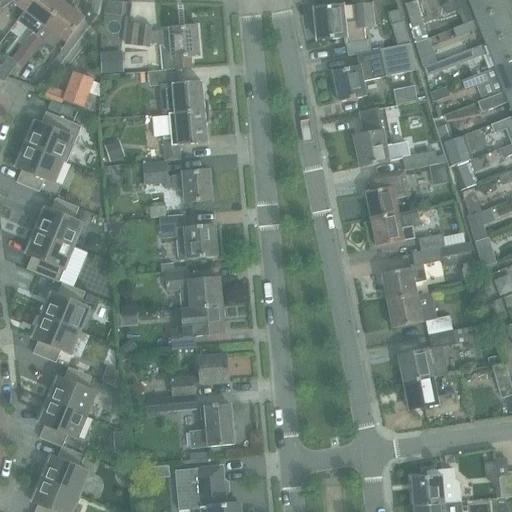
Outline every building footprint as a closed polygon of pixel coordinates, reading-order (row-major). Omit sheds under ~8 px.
[(6,0),(23,12),(32,0),(6,0)] [(17,22),(32,34),(22,47),(28,51),(32,55),(42,41),(37,38),(45,28),(44,28),(62,4),(57,0),(32,0),(23,12),(24,13),(17,22)] [(433,0),(420,0),(423,18),(436,16),(433,0)] [(504,10),(500,0),(459,0),(443,6),(446,15),(471,6),(477,21),(504,10)] [(405,6),(410,25),(409,25),(414,44),(416,44),(416,45),(423,42),(428,40),(421,22),(416,3),(405,6)] [(66,44),(72,36),(84,20),(62,4),(44,28),(45,28),(66,44)] [(356,56),(370,53),(369,41),(365,41),(363,29),(373,28),(373,25),(371,4),(314,10),(317,42),(344,39),(345,44),(348,57),(356,56)] [(511,34),(511,30),(504,10),(477,21),(452,30),(456,39),(480,29),(486,45),(511,34)] [(391,25),(398,48),(409,45),(403,23),(391,25)] [(148,47),(159,46),(161,71),(191,69),(190,58),(198,58),(196,28),(168,30),(168,32),(150,33),(150,28),(127,25),(124,44),(148,48),(148,47)] [(495,69),(511,62),(511,34),(486,45),(431,67),(423,69),(426,77),(489,53),(495,69)] [(339,103),(358,99),(365,98),(363,83),(417,72),(409,45),(398,48),(370,53),(356,56),(359,67),(332,72),(339,103)] [(22,47),(12,60),(18,65),(22,68),(32,55),(28,51),(22,47)] [(116,53),(101,54),(102,75),(118,74),(116,53)] [(482,102),(511,90),(511,62),(495,69),(461,82),(465,91),(476,86),(482,102)] [(176,70),(157,72),(148,73),(139,74),(140,80),(148,79),(149,88),(160,87),(162,116),(169,115),(169,116),(208,113),(207,101),(202,101),(201,82),(177,84),(176,70)] [(76,111),(77,107),(81,109),(92,83),(73,75),(65,94),(49,87),(45,98),(52,102),(62,105),(63,106),(76,111)] [(435,104),(450,98),(446,88),(430,95),(435,104)] [(511,111),(511,90),(482,102),(480,102),(484,110),(508,101),(511,111)] [(52,102),(49,110),(59,114),(63,106),(62,105),(52,102)] [(384,109),(380,110),(360,114),(364,136),(354,138),(360,168),(402,160),(405,172),(429,167),(437,165),(434,153),(410,157),(407,144),(391,147),(384,109)] [(28,134),(23,145),(63,162),(66,164),(81,128),(46,113),(41,125),(36,123),(31,135),(28,134)] [(82,113),(78,122),(89,127),(93,118),(82,113)] [(208,113),(169,116),(171,142),(163,142),(164,162),(180,161),(179,147),(206,144),(205,123),(209,123),(208,113)] [(432,120),(441,146),(453,142),(444,116),(432,120)] [(511,117),(490,126),(493,135),(505,130),(511,146),(511,145),(511,117)] [(453,142),(441,146),(449,170),(452,169),(468,163),(473,161),(465,138),(453,142)] [(110,163),(125,158),(119,141),(104,147),(110,163)] [(63,162),(23,145),(18,157),(21,158),(16,169),(22,171),(17,184),(39,193),(44,181),(53,185),(63,162)] [(503,159),(511,155),(511,145),(511,146),(500,150),(503,159)] [(182,190),(184,204),(211,201),(209,172),(181,174),(181,176),(166,178),(165,163),(145,165),(142,165),(144,186),(164,185),(165,190),(182,190)] [(468,163),(452,169),(461,192),(476,186),(468,163)] [(370,193),(365,194),(370,221),(398,216),(395,201),(410,197),(405,172),(367,180),(370,193)] [(511,182),(511,172),(500,178),(503,186),(511,182)] [(472,190),(460,194),(463,203),(475,199),(472,190)] [(40,216),(34,230),(74,246),(84,221),(75,217),(80,205),(58,196),(52,208),(47,206),(42,217),(40,216)] [(151,220),(159,219),(166,219),(165,208),(149,209),(151,220)] [(398,216),(370,221),(375,247),(414,240),(412,229),(420,227),(416,212),(398,215),(398,216)] [(475,243),(487,240),(480,214),(467,218),(475,243)] [(179,261),(185,261),(216,258),(213,226),(184,228),(183,217),(166,219),(159,219),(161,240),(176,239),(179,261)] [(74,246),(34,230),(29,243),(31,244),(27,256),(32,258),(27,270),(59,283),(74,246)] [(442,236),(418,240),(420,252),(445,248),(442,236)] [(445,248),(420,252),(412,254),(414,265),(409,266),(410,269),(381,275),(387,303),(418,296),(424,295),(422,283),(426,282),(423,267),(443,263),(444,269),(473,262),(469,244),(445,249),(445,248)] [(173,265),(161,266),(161,273),(165,273),(174,272),(173,265)] [(189,311),(221,309),(218,280),(189,282),(188,271),(174,272),(165,273),(167,294),(180,293),(181,310),(189,310),(189,311)] [(44,305),(40,316),(80,333),(89,310),(80,306),(85,294),(62,284),(57,297),(52,294),(47,306),(44,305)] [(428,337),(453,332),(450,317),(436,320),(431,294),(424,295),(418,296),(387,303),(392,329),(425,322),(428,337)] [(88,295),(85,302),(94,306),(97,299),(88,295)] [(221,309),(189,311),(191,329),(173,331),(175,350),(194,348),(193,338),(223,335),(221,309)] [(80,333),(40,316),(35,328),(38,329),(33,340),(38,342),(33,355),(56,364),(61,352),(70,356),(80,333)] [(453,332),(428,337),(431,350),(398,357),(403,384),(434,378),(434,379),(448,376),(442,349),(456,347),(453,332)] [(128,342),(121,348),(127,356),(135,350),(128,342)] [(474,346),(459,348),(461,362),(476,360),(474,346)] [(169,380),(170,398),(194,396),(195,396),(194,385),(227,382),(225,357),(197,360),(199,378),(169,380)] [(492,368),(495,376),(502,399),(511,395),(511,388),(505,365),(492,368)] [(51,389),(46,401),(86,417),(95,394),(86,390),(91,378),(69,369),(64,381),(58,379),(54,390),(51,389)] [(107,369),(101,382),(113,387),(118,374),(107,369)] [(434,378),(403,384),(408,412),(424,409),(426,419),(459,413),(456,396),(438,399),(434,379),(434,378)] [(136,381),(127,389),(135,398),(144,390),(136,381)] [(119,391),(111,392),(112,403),(120,402),(119,391)] [(195,409),(194,396),(170,398),(171,411),(195,409)] [(39,439),(62,448),(67,436),(76,440),(86,417),(46,401),(41,412),(44,413),(39,425),(45,427),(39,439)] [(190,450),(213,448),(233,446),(229,406),(199,409),(200,421),(205,420),(206,432),(188,433),(190,450)] [(123,434),(113,435),(114,445),(124,444),(123,434)] [(44,468),(39,480),(79,496),(89,473),(79,470),(84,457),(62,448),(57,460),(52,458),(47,469),(44,468)] [(494,462),(494,463),(485,464),(487,480),(497,488),(498,501),(510,499),(508,475),(506,461),(494,462)] [(156,468),(146,469),(147,480),(158,479),(156,468)] [(215,468),(175,472),(178,511),(181,511),(199,510),(199,511),(238,511),(238,505),(223,506),(222,495),(225,494),(227,493),(226,484),(224,483),(221,483),(220,468),(215,468)] [(411,480),(413,508),(445,505),(444,505),(461,504),(460,485),(452,479),(451,470),(426,472),(426,479),(411,480)] [(72,511),(79,496),(39,480),(34,491),(37,493),(33,504),(38,506),(35,511),(72,511)]
